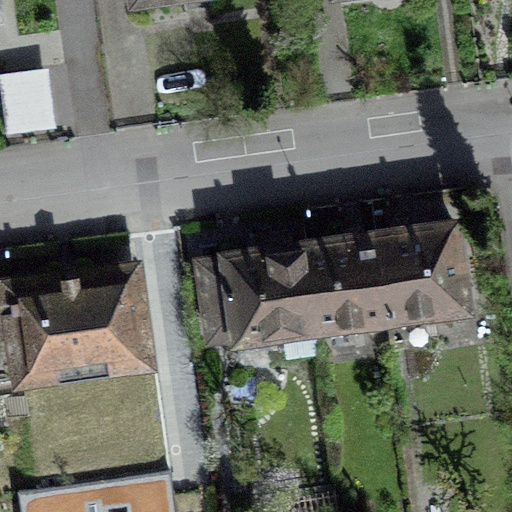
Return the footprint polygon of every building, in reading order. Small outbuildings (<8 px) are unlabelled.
[(26,0),(30,23),(58,20),(55,0),(26,0)] [(273,0),(129,0),(133,25),(274,8),(273,0)] [(332,0),(334,10),(409,0),(332,0)] [(275,243),(210,252),(224,353),(477,318),(463,217),(428,222),(363,231),(275,243)] [(147,277),(6,296),(20,400),(161,381),(147,277)]
